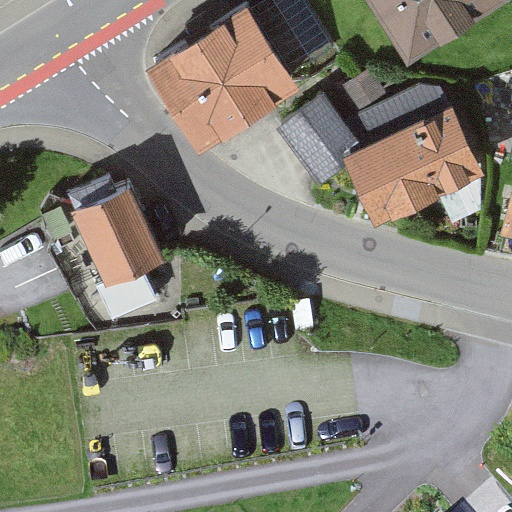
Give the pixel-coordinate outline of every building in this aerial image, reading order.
[(303,0),(264,0),(246,11),(285,72),(331,43),(303,0)] [(364,0),(410,71),(511,5),(508,0),(364,0)] [(246,11),(148,73),(200,156),(299,94),(285,72),(246,11)] [(373,70),(343,87),(357,111),(387,94),(373,70)] [(484,176),(441,89),(420,85),(360,115),(374,146),(364,151),(345,166),(377,228),(484,176)] [(321,95),(276,129),(319,185),(345,166),(364,151),(321,95)] [(166,266),(129,190),(122,194),(113,175),(71,194),(79,213),(76,215),(107,285),(99,288),(113,320),(156,301),(144,275),(166,266)] [(511,190),(502,237),(511,239),(511,190)]
